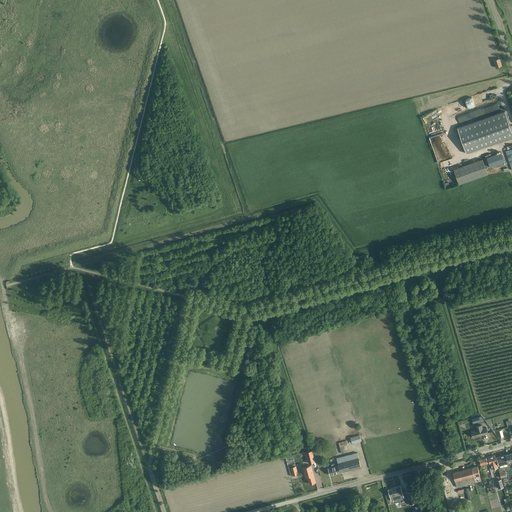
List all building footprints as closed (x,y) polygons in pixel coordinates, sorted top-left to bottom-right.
[(499,58),(493,60),(496,68),(502,66),(499,58)] [(473,97),(449,104),(451,111),(475,103),(473,97)] [(493,107),(500,106),(499,98),(494,99),(495,104),(486,105),(487,110),(488,110),(494,109),(493,107)] [(466,153),(511,137),(511,131),(505,111),(457,128),(466,153)] [(428,144),(426,136),(421,137),(422,141),(419,142),(420,146),(428,144)] [(501,152),(487,157),(490,167),(504,162),(501,152)] [(483,159),(454,169),(459,184),(488,173),(483,159)] [(481,435),(488,433),(486,427),(482,428),(482,425),(475,426),(476,430),(471,431),(473,437),(481,435)] [(352,443),(361,441),(360,435),(351,437),(352,443)] [(309,463),(315,462),(312,451),(306,452),(309,463)] [(331,464),(332,467),(328,468),(330,475),(361,467),(357,452),(336,458),(338,466),(335,467),(334,464),(331,464)] [(511,460),(511,461),(509,454),(497,457),(499,465),(508,463),(508,464),(511,462),(511,460)] [(489,464),(490,464),(492,469),(498,467),(494,455),(487,457),(489,464)] [(479,459),(481,466),(480,466),(481,470),(485,469),(487,468),(486,465),(488,465),(486,457),(479,459)] [(315,482),(311,465),(303,467),(305,477),(307,476),(309,484),(315,482)] [(477,466),(453,472),(457,487),(476,482),(474,476),(480,475),(477,466)] [(398,495),(402,493),(400,486),(388,489),(391,501),(399,499),(398,495)] [(407,492),(410,504),(416,502),(413,490),(407,492)]
